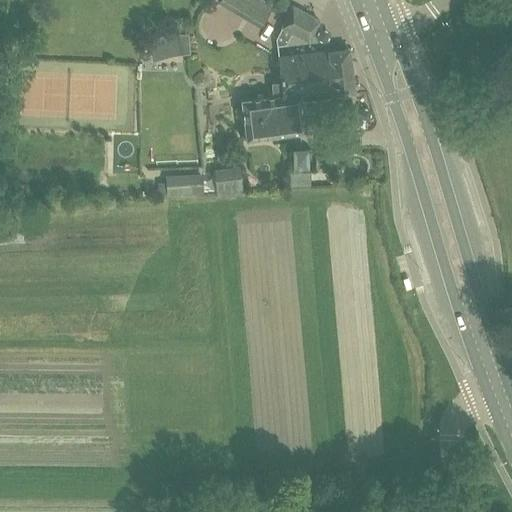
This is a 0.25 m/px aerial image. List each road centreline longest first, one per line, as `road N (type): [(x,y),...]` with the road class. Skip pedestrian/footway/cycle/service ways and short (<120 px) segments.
road 1 (primary): [(499,392),(380,37)]
road 2 (unclassified): [(450,511),(453,422),(499,392)]
